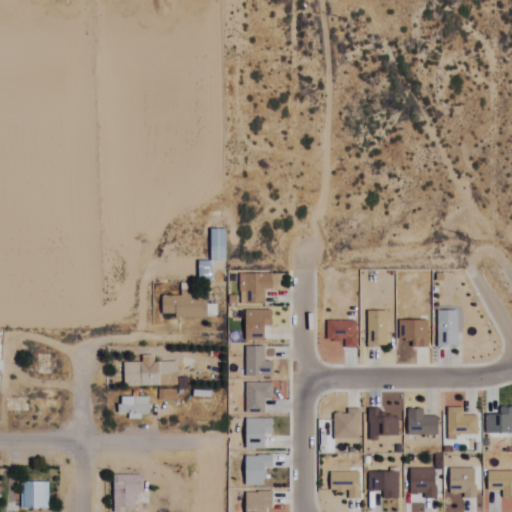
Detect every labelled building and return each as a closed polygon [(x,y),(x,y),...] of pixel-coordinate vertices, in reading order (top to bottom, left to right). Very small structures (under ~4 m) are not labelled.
[(224,230),(210,230),(210,261),(224,261),(224,230)] [(161,318),(205,318),(205,294),(181,294),(181,297),(162,297),(161,318)] [(123,364),(123,388),(159,388),(159,400),(176,400),(176,374),(157,374),(157,357),(141,357),(141,364),(123,364)] [(148,398),(118,398),(118,415),(148,415),(148,398)] [(138,511),(139,476),(113,476),(112,511),(138,511)] [(48,483),(22,483),(22,509),(48,509),(48,483)]
